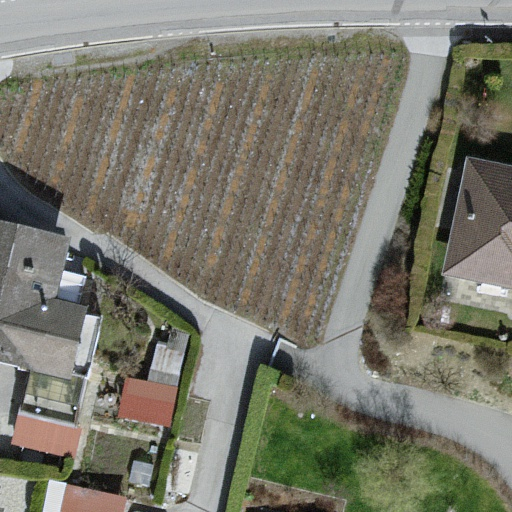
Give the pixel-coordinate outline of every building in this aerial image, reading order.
[(511,170),(470,161),(447,270),(511,284),(511,170)] [(66,242),(0,228),(0,362),(68,377),(78,329),(49,323),(66,242)] [(156,345),(149,382),(125,377),(118,414),(170,424),(184,351),(156,345)] [(78,380),(22,376),(16,460),(72,464),(78,380)] [(124,511),(128,496),(66,482),(59,511),(124,511)]
